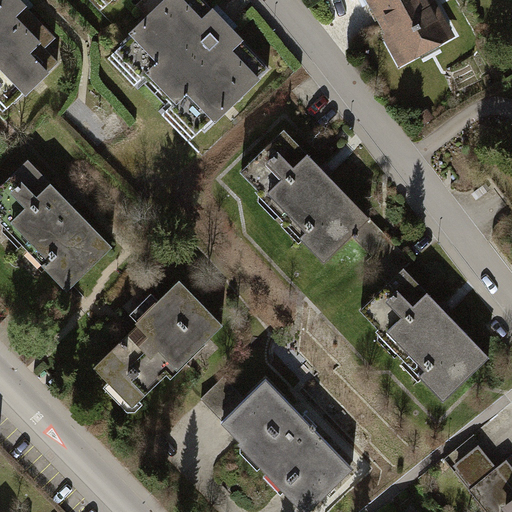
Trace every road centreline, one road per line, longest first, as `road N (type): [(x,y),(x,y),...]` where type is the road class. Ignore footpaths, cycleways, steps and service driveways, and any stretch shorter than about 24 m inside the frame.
road 1 (residential): [(262,0),(403,165),(511,310)]
road 2 (residential): [(131,511),(0,378)]
